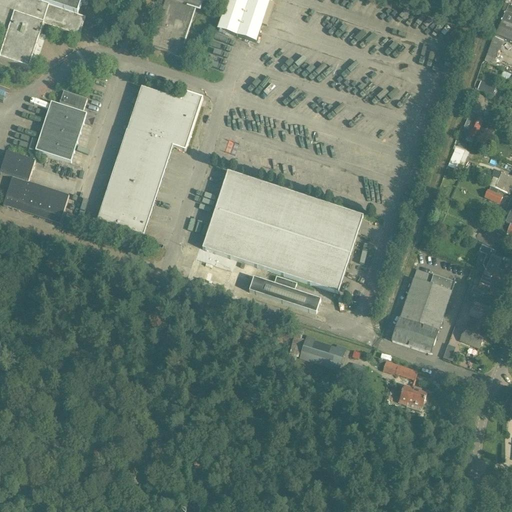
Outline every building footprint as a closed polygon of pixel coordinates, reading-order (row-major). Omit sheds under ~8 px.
[(78,16),(83,0),(0,0),(0,29),(9,33),(0,59),(0,60),(29,70),(44,26),(79,37),(86,19),(78,16)] [(202,0),(166,0),(151,48),(179,57),(197,2),(202,4),(202,0)] [(228,0),(218,30),(218,31),(226,34),(229,35),(235,37),(239,38),(245,40),(249,41),(256,44),(262,26),(270,3),(270,0),(228,0)] [(511,16),(511,14),(511,7),(509,6),(506,14),(503,13),(490,44),(501,49),(505,40),(511,42),(511,16)] [(509,82),(511,75),(503,72),(501,78),(509,82)] [(493,97),(496,89),(481,83),(478,91),(493,97)] [(184,94),(181,103),(142,90),(128,134),(99,222),(98,222),(98,223),(144,238),(144,237),(143,237),(172,148),(173,149),(173,147),(176,148),(177,150),(186,153),(203,100),(195,98),(192,99),(189,98),(189,97),(190,96),(184,94)] [(52,104),(36,153),(71,164),(87,116),(83,114),(88,101),(64,93),(59,107),(52,104)] [(485,99),(475,95),(468,111),(478,115),(485,99)] [(474,119),(469,116),(464,128),(469,130),(465,137),(474,142),(483,122),(475,118),(474,119)] [(463,168),(472,148),(461,143),(450,168),(456,171),(459,166),(463,168)] [(60,226),(69,198),(29,184),(36,163),(7,154),(0,176),(13,180),(4,208),(20,213),(22,205),(62,218),(60,225),(59,226),(60,226)] [(363,219),(228,174),(228,175),(229,175),(205,251),(203,250),(203,251),(259,269),(267,272),(302,283),(338,295),(337,294),(362,219),(363,219)] [(510,194),(511,190),(511,178),(502,174),(495,188),(510,194)] [(495,195),(492,202),(500,206),(503,198),(495,195)] [(511,226),(506,224),(506,225),(502,223),(497,235),(500,237),(499,240),(509,244),(511,237),(511,226)] [(494,249),(497,243),(479,234),(476,240),(494,249)] [(423,238),(419,251),(421,252),(427,254),(432,242),(425,239),(423,238)] [(505,287),(509,277),(497,271),(501,262),(493,259),(495,253),(482,247),(479,253),(487,257),(483,266),(486,273),(485,276),(496,280),(501,282),(500,284),(505,287)] [(496,280),(485,276),(479,289),(474,287),(472,293),(481,296),(483,291),(487,293),(489,289),(502,294),(505,287),(500,284),(501,282),(496,280)] [(431,356),(455,284),(434,277),(430,287),(414,281),(395,338),(390,336),(389,340),(393,341),(392,343),(431,356)] [(294,293),(297,285),(277,278),(274,286),(254,280),(249,294),(316,315),(321,302),(294,293)] [(471,293),(469,299),(475,302),(483,305),(486,299),(471,293)] [(486,323),(492,310),(475,303),(469,316),(479,320),(476,327),(467,323),(460,342),(480,350),(487,331),(482,329),(485,323),(486,323)] [(339,371),(345,350),(337,348),(336,351),(314,343),(315,341),(307,338),(300,359),(339,371)] [(415,382),(418,374),(386,363),(384,372),(415,382)] [(364,382),(368,370),(353,365),(349,377),(364,382)] [(413,389),(412,391),(404,388),(399,404),(408,406),(408,404),(423,409),(427,396),(421,394),(422,391),(413,389)]
